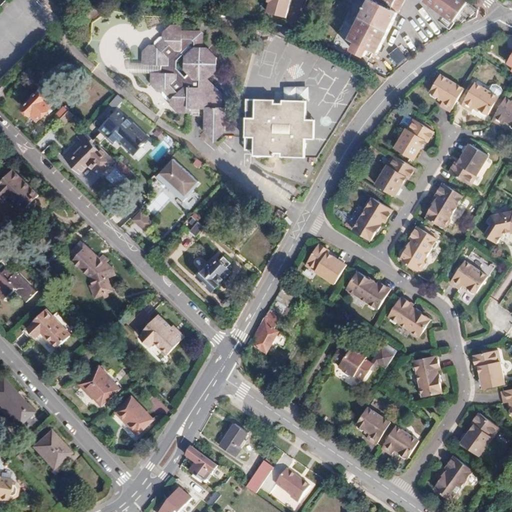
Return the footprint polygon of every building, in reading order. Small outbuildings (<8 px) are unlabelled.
[(292,0),(269,0),(269,1),(271,1),(268,12),(288,18),(292,0)] [(380,47),(404,0),(372,0),(355,34),(380,47)] [(478,7),(468,0),(431,0),(461,23),(476,14),(478,7)] [(216,58),(207,48),(202,48),(202,31),(181,31),(181,24),(170,25),(163,32),(163,36),(158,35),(149,44),(141,64),(160,64),(166,64),(166,74),(161,74),(150,74),(150,83),(157,91),(160,92),(160,96),(166,101),(169,101),(169,105),(177,113),(187,113),(187,108),(201,108),(205,108),(205,129),(205,133),(215,143),(224,134),(225,108),(220,108),(221,94),(207,80),(216,70),(216,58)] [(511,68),(511,43),(503,59),(511,64),(510,68),(511,68)] [(399,65),(408,57),(398,47),(390,54),(399,65)] [(37,89),(47,81),(33,68),(18,83),(31,96),(37,89)] [(451,111),(466,89),(444,74),(433,90),(433,95),(435,97),(441,95),(447,100),(444,104),(443,105),(451,111)] [(491,114),(502,97),(493,91),(480,82),(466,104),(474,110),(476,108),(478,105),(485,110),(484,114),(487,116),(491,114)] [(506,91),(505,88),(501,84),(497,84),(493,91),(502,97),(506,91)] [(38,124),(55,105),(37,89),(31,96),(20,108),(38,124)] [(444,104),(447,100),(441,95),(438,99),(444,104)] [(511,98),(508,96),(494,118),(503,124),(505,121),(507,118),(511,121),(511,98)] [(311,139),(312,122),(304,121),(305,103),(281,102),(281,106),(273,106),(273,101),(254,100),(253,117),(244,117),(243,136),(252,136),(251,154),(270,155),(270,150),(278,151),(278,156),(302,157),(303,139),(311,139)] [(64,114),(74,105),(69,101),(60,110),(64,114)] [(152,137),(120,108),(99,130),(115,145),(119,140),(135,155),(152,137)] [(205,129),(205,108),(201,108),(187,108),(187,113),(201,114),(200,129),(205,129)] [(430,144),(437,133),(416,119),(397,147),(415,159),(427,142),(430,144)] [(116,157),(101,142),(98,145),(92,139),(94,136),(84,127),(79,132),(83,135),(67,152),(82,167),(90,159),(97,166),(98,165),(107,167),(116,157)] [(44,148),(57,135),(50,128),(37,141),(44,148)] [(162,140),(150,154),(158,161),(169,148),(172,151),(179,143),(173,139),(168,145),(162,140)] [(472,185),(491,157),(472,144),(460,163),(458,161),(451,172),(472,185)] [(411,180),(418,169),(397,156),(378,184),(396,196),(408,178),(411,180)] [(200,181),(174,159),(161,174),(186,196),(200,181)] [(42,192),(14,165),(0,179),(0,182),(1,183),(0,183),(0,198),(3,202),(11,193),(27,208),(42,192)] [(453,220),(467,199),(445,184),(437,196),(442,200),(439,203),(437,201),(432,208),(435,210),(430,218),(447,230),(449,228),(452,228),(454,224),(453,220)] [(386,221),(393,210),(372,195),(358,216),(353,216),(351,220),(352,227),(369,237),(374,229),(376,230),(381,224),(379,222),(382,218),(386,221)] [(282,219),(287,212),(282,208),(276,215),(282,219)] [(155,223),(141,210),(133,219),(146,232),(155,223)] [(194,230),(203,220),(192,211),(188,215),(192,219),(187,224),(194,230)] [(511,217),(502,220),(498,217),(485,238),(497,247),(504,236),(511,235),(511,217)] [(426,263),(441,241),(419,226),(411,238),(415,242),(413,245),(410,243),(406,250),(409,252),(403,260),(421,272),(423,269),(425,270),(427,267),(426,263)] [(100,259),(92,251),(95,248),(83,237),(72,247),(76,251),(73,254),(94,276),(96,283),(93,284),(96,297),(110,290),(107,277),(113,275),(112,266),(107,262),(109,259),(104,254),(100,259)] [(336,281),(348,263),(329,250),(331,248),(321,241),(307,262),(336,281)] [(229,268),(225,263),(228,260),(221,253),(218,256),(216,254),(210,261),(209,260),(197,272),(211,286),(229,268)] [(476,293),(488,276),(466,261),(451,282),(460,288),(462,286),(464,283),(470,287),(470,291),(473,294),(476,293)] [(14,272),(5,263),(0,267),(0,294),(2,297),(13,287),(25,300),(36,290),(18,269),(14,272)] [(378,309),(392,288),(380,280),(377,284),(374,282),(375,280),(368,275),(366,278),(358,272),(346,288),(348,290),(349,294),(352,297),(356,295),(378,309)] [(468,291),(470,287),(464,283),(462,286),(468,291)] [(420,337),(431,321),(423,315),(424,312),(417,307),(415,310),(412,307),(415,303),(403,295),(389,316),(410,330),(411,335),(413,337),(417,335),(420,337)] [(69,333),(45,305),(29,319),(31,321),(26,325),(34,335),(40,330),(54,346),(69,333)] [(278,332),(275,329),(281,318),(269,310),(251,342),(266,352),(278,332)] [(187,334),(181,328),(179,330),(174,325),(160,312),(145,327),(146,328),(141,333),(151,343),(156,339),(169,352),(187,334)] [(272,356),(284,336),(278,332),(266,352),(272,356)] [(370,366),(372,362),(370,360),(365,357),(366,354),(351,344),(349,346),(341,341),(330,358),(338,363),(337,365),(339,366),(339,370),(346,375),(350,373),(353,375),(354,373),(362,378),(370,366)] [(388,367),(396,354),(380,344),(370,360),(372,362),(370,366),(372,368),(377,360),(388,367)] [(505,385),(497,349),(473,354),(476,368),(479,367),(483,389),(505,385)] [(440,393),(438,382),(440,381),(439,375),(437,375),(436,370),(441,369),(439,354),(413,359),(418,386),(415,389),(416,392),(419,394),(420,397),(440,393)] [(121,388),(101,366),(84,381),(104,403),(121,388)] [(32,411),(2,378),(0,379),(0,405),(17,425),(23,420),(27,424),(21,429),(27,435),(40,423),(30,413),(32,411)] [(511,388),(502,390),(504,401),(506,401),(511,400),(511,406),(511,407),(509,411),(509,415),(511,415),(511,388)] [(152,419),(132,396),(117,410),(137,433),(152,419)] [(381,438),(396,416),(374,401),(363,417),(362,420),(365,422),(369,420),(376,425),(373,429),(371,432),(381,438)] [(479,454),(499,427),(478,411),(471,421),(474,423),(462,440),(479,454)] [(412,451),(423,434),(401,419),(385,441),(394,447),(397,444),(399,440),(406,445),(405,450),(409,452),(412,451)] [(376,425),(369,420),(366,424),(373,429),(376,425)] [(233,458),(244,442),(241,440),(244,437),(232,427),(217,446),(233,458)] [(52,469),(69,453),(47,429),(30,445),(52,469)] [(406,445),(399,440),(397,444),(403,448),(406,445)] [(204,472),(212,460),(188,443),(181,455),(204,472)] [(461,489),(475,470),(455,453),(446,466),(450,469),(448,472),(446,471),(441,478),(443,479),(438,486),(454,499),(455,498),(458,498),(461,494),(461,489)] [(255,491),(277,461),(268,454),(247,485),(255,491)] [(297,502),(309,485),(286,467),(275,482),(290,494),(289,496),(297,502)] [(16,487),(13,482),(9,481),(9,479),(0,476),(0,499),(4,500),(5,498),(11,499),(11,498),(14,496),(16,487)] [(180,487),(168,501),(162,496),(149,511),(148,511),(179,511),(192,497),(180,487)]
